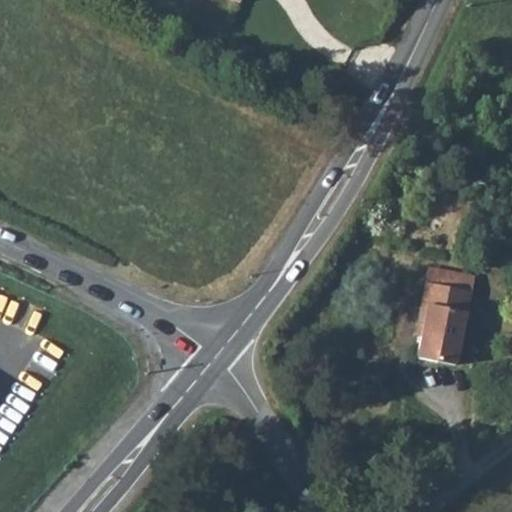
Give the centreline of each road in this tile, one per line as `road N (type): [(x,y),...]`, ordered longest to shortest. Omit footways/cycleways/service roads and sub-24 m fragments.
road 1 (secondary): [(216,359),(334,198),(437,0)]
road 2 (tertiary): [(0,241),(138,306),(216,359)]
road 3 (secondary): [(84,511),(216,359)]
road 4 (tertiary): [(216,359),(266,420),(318,511)]
